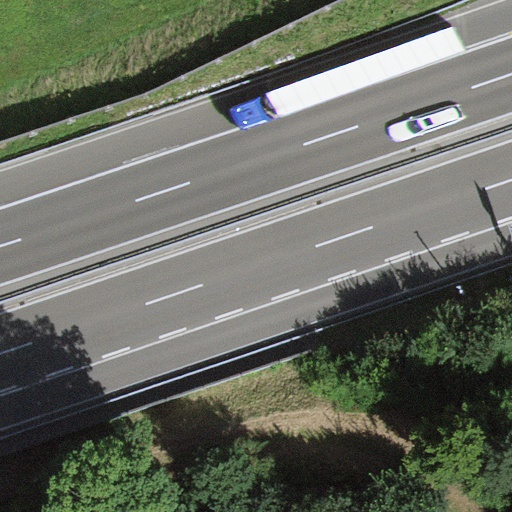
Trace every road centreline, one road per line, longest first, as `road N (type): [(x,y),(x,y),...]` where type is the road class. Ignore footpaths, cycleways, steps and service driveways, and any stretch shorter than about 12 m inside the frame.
road 1 (motorway): [(0,352),(511,179)]
road 2 (motorway): [(511,74),(0,246)]
road 3 (motorway): [(0,413),(511,247)]
